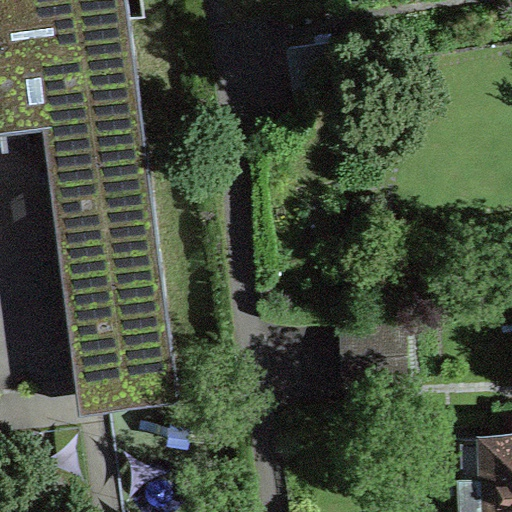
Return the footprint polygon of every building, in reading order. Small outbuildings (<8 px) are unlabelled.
[(124,0),(0,0),(0,134),(47,128),(79,418),(110,413),(181,400),(124,0)] [(358,74),(353,36),(288,46),(294,84),(358,74)] [(393,251),(346,259),(351,284),(397,276),(393,251)] [(343,320),(345,383),(405,381),(404,318),(343,320)] [(462,437),(465,511),(492,510),(492,511),(511,511),(511,409),(502,410),(503,435),(462,437)]
